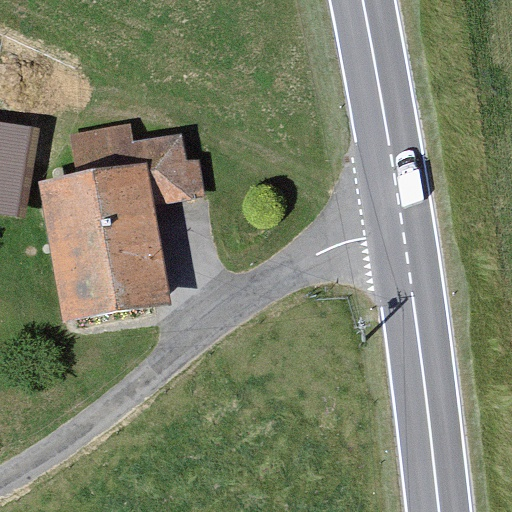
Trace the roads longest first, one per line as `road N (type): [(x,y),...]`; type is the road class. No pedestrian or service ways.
road 1 (unclassified): [(0,482),(95,422),(405,174)]
road 2 (secondary): [(438,511),(405,174)]
road 3 (secondary): [(405,174),(369,0)]
